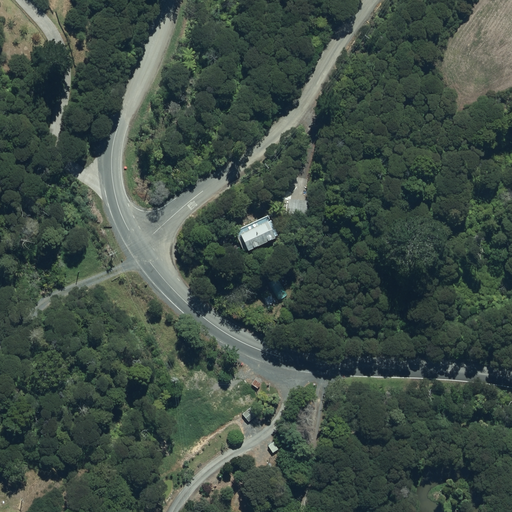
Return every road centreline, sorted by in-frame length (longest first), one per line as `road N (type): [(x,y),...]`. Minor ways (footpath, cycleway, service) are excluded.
road 1 (unclassified): [(511,378),(326,363),(251,347),(196,312),(137,247)]
road 2 (unclassified): [(137,247),(286,86),(340,0)]
road 3 (unclassified): [(137,247),(115,199),(111,156),(171,0)]
